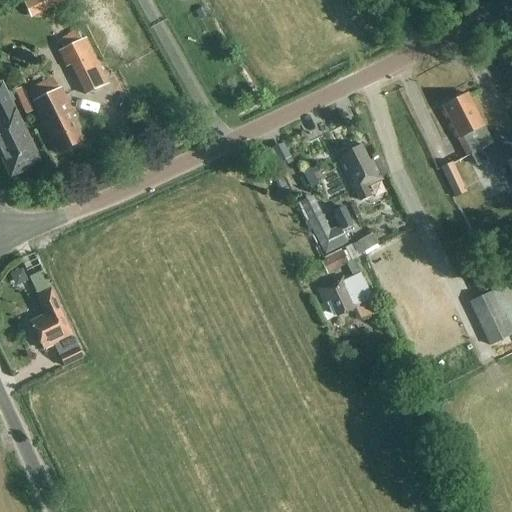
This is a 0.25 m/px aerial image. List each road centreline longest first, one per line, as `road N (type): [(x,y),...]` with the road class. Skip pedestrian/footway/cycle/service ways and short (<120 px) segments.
road 1 (tertiary): [(0,239),(242,142),(420,55),(510,0)]
road 2 (tertiary): [(54,511),(0,394)]
